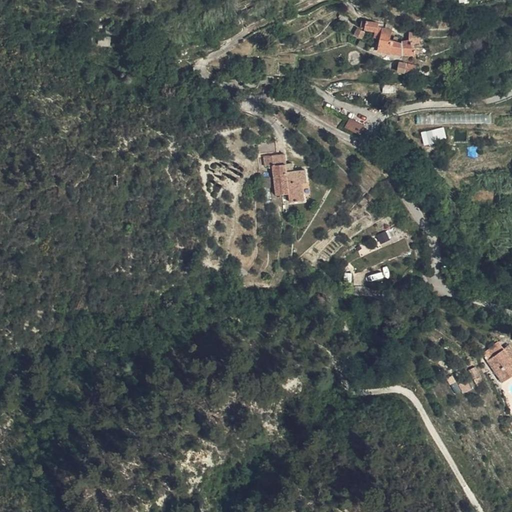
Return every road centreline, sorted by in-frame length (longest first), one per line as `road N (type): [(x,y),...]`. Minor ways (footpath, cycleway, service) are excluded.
road 1 (residential): [(511,313),(435,285),(432,241),(373,137),(373,124),(390,113),(511,91)]
road 2 (track): [(442,293),(348,301),(336,309),(349,334),(347,390),(405,389),(413,396)]
road 3 (track): [(475,511),(413,396)]
